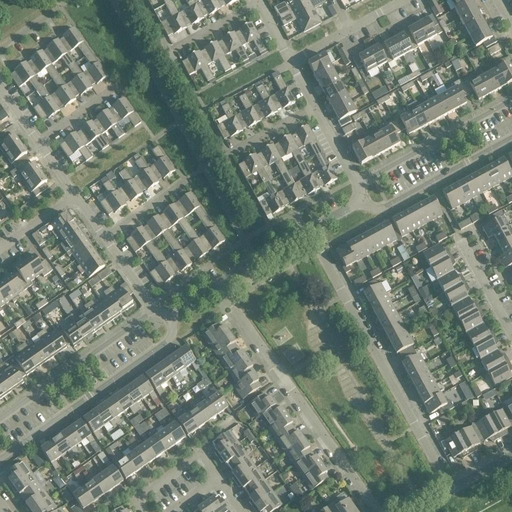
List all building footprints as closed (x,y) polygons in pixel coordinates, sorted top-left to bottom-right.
[(196,5),(193,0),(184,0),(189,8),(178,14),(185,27),(191,24),(191,26),(204,19),(203,18),(195,5),(196,5)] [(204,0),(196,5),(195,5),(203,18),(208,15),(209,16),(221,10),(220,8),(215,0),(204,0)] [(238,0),(215,0),(220,8),(226,5),(226,7),(238,0)] [(300,6),(296,0),(285,0),(287,3),(282,6),(281,5),(274,9),(277,15),(278,15),(279,18),(300,6)] [(311,0),(300,6),(312,29),(323,23),(320,17),(318,18),(313,9),(318,6),(319,8),(326,4),(324,0),(311,0)] [(433,0),(432,0),(428,3),(434,14),(440,11),(433,0)] [(471,0),(470,0),(449,0),(454,9),(471,0)] [(476,10),(471,0),(454,9),(460,19),(476,10)] [(178,14),(172,2),(165,5),(172,18),(160,24),(167,37),(173,34),(174,35),(186,29),(185,27),(178,14)] [(312,29),(300,6),(279,18),(281,20),(280,21),(284,27),(291,23),(290,22),(296,19),(304,33),(312,29)] [(481,19),(476,10),(460,19),(465,28),(481,19)] [(438,26),(432,15),(426,18),(427,20),(417,25),(427,42),(436,36),(432,29),(438,26)] [(487,29),(481,19),(465,28),(470,38),(487,29)] [(251,23),(242,28),(239,30),(240,31),(234,34),(241,47),(242,47),(253,41),(260,54),(266,51),(251,23)] [(427,42),(417,25),(408,30),(402,33),(403,35),(407,42),(413,39),(417,47),(427,42)] [(91,53),(74,29),(67,34),(68,35),(59,41),(59,42),(67,54),(68,54),(77,47),(85,57),(91,53)] [(492,38),(487,29),(470,38),(475,48),(483,44),(486,49),(496,43),(493,37),(492,38)] [(234,34),(234,33),(222,40),(222,41),(217,44),(224,57),(235,51),(242,64),(249,60),(248,59),(242,47),(241,47),(234,34)] [(407,42),(403,35),(394,40),(403,56),(418,48),(417,47),(413,39),(407,42)] [(52,47),(43,53),(42,53),(51,65),(61,58),(69,69),(75,64),(68,54),(67,54),(59,42),(59,41),(58,40),(51,45),(52,47)] [(403,56),(394,40),(384,45),(388,53),(382,56),(387,63),(387,65),(403,56)] [(217,44),(216,42),(204,49),(205,50),(200,53),(199,53),(206,66),(207,66),(218,60),(225,73),(231,70),(224,57),(217,44)] [(384,45),(383,43),(377,47),(368,52),(377,68),(387,63),(382,56),(388,53),(384,45)] [(501,51),(498,45),(487,51),(490,57),(501,51)] [(350,60),(344,48),(338,52),(344,63),(350,60)] [(35,58),(27,64),(26,64),(35,77),(45,70),(52,80),(59,76),(51,65),(42,53),(43,53),(42,51),(34,56),(35,58)] [(200,53),(199,52),(187,58),(187,60),(182,63),(189,76),(200,70),(207,83),(214,79),(207,66),(206,66),(199,53),(200,53)] [(377,68),(368,52),(359,57),(358,56),(352,59),(358,69),(363,66),(367,74),(377,68)] [(108,77),(91,53),(85,57),(92,68),(82,75),(91,87),(100,81),(101,82),(108,77)] [(330,65),(324,55),(308,64),(313,74),(330,65)] [(19,69),(10,76),(19,88),(29,81),(36,91),(43,87),(35,77),(26,64),(26,63),(18,68),(19,69)] [(511,82),(511,71),(508,63),(498,69),(507,85),(511,82)] [(82,75),(75,64),(69,69),(76,79),(66,86),(75,99),(84,92),(85,94),(92,88),(91,87),(82,75)] [(335,75),(330,65),(313,74),(318,84),(335,75)] [(507,85),(498,69),(488,74),(497,91),(507,85)] [(497,91),(488,74),(479,79),(488,96),(497,91)] [(340,84),(335,75),(318,84),(323,93),(340,84)] [(66,86),(59,76),(52,80),(60,90),(50,97),(58,110),(59,110),(67,103),(69,105),(76,100),(75,99),(66,86)] [(295,103),(280,76),(274,80),(280,92),(269,98),(276,112),(277,111),(282,108),(283,110),(295,103)] [(488,96),(479,79),(470,84),(468,81),(462,85),(468,95),(473,93),(478,101),(488,96)] [(453,84),(455,89),(447,93),(456,109),(466,104),(463,98),(468,95),(462,85),(460,80),(453,84)] [(345,94),(340,84),(323,93),(329,103),(345,94)] [(269,98),(263,86),(256,89),(263,102),(252,108),(259,121),(265,118),(265,119),(277,113),(277,111),(276,112),(269,98)] [(50,97),(43,87),(36,91),(43,102),(33,109),(42,121),(51,115),(52,116),(60,111),(59,110),(58,110),(50,97)] [(385,87),(372,95),(375,101),(389,94),(385,87)] [(456,109),(447,93),(438,98),(447,115),(456,109)] [(350,103),(345,94),(329,103),(334,112),(350,103)] [(252,108),(245,95),(239,98),(246,111),(235,117),(234,117),(242,131),(242,130),(247,127),(248,129),(260,122),(259,121),(252,108)] [(447,115),(438,98),(428,103),(437,120),(447,115)] [(141,123),(124,99),(116,104),(117,106),(108,112),(117,124),(127,117),(134,128),(141,123)] [(356,113),(350,103),(334,112),(339,122),(337,122),(341,128),(351,122),(348,117),(356,113)] [(437,120),(428,103),(419,108),(428,125),(437,120)] [(235,117),(228,104),(221,108),(228,121),(217,127),(224,140),(230,137),(231,138),(243,132),(242,130),(242,131),(234,117),(235,117)] [(428,125),(419,108),(409,114),(418,130),(428,125)] [(100,115),(101,117),(92,123),(101,136),(111,129),(118,139),(125,135),(117,124),(108,112),(107,110),(100,115)] [(418,130),(409,114),(394,122),(400,133),(405,130),(409,136),(418,130)] [(85,128),(76,135),(85,147),(95,140),(102,151),(109,146),(101,136),(92,123),(91,122),(84,127),(85,128)] [(400,133),(394,122),(388,125),(390,128),(381,133),(390,149),(400,144),(395,135),(400,133)] [(356,130),(353,124),(342,130),(345,136),(356,130)] [(322,153),(307,126),(295,133),(296,134),(291,137),(290,137),(298,150),(309,144),(316,157),(322,153)] [(10,138),(7,133),(0,137),(0,149),(5,156),(20,145),(14,136),(10,138)] [(69,140),(64,143),(59,146),(68,159),(79,151),(86,162),(92,158),(85,147),(76,135),(75,133),(68,138),(69,140)] [(390,149),(381,133),(371,138),(380,155),(390,149)] [(291,137),(290,136),(278,143),(279,144),(273,147),(280,160),(281,160),(292,154),(298,166),(305,163),(298,150),(290,137),(291,137)] [(380,155),(371,138),(362,143),(371,160),(380,155)] [(371,160),(362,143),(352,149),(361,165),(371,160)] [(27,154),(20,145),(5,156),(11,165),(12,164),(16,169),(27,162),(23,157),(27,154)] [(273,147),(273,145),(261,152),(261,153),(256,156),(263,169),(274,163),(281,176),(287,172),(281,160),(280,160),(273,147)] [(175,172),(158,147),(151,152),(159,162),(149,169),(157,182),(158,181),(166,175),(167,177),(175,172)] [(337,180),(322,153),(316,157),(323,169),(312,175),(311,175),(318,188),(319,188),(324,185),(325,187),(337,180)] [(256,156),(255,155),(243,162),(244,163),(238,166),(245,179),(257,173),(264,185),(270,182),(263,169),(256,156)] [(503,160),(493,166),(502,183),(511,177),(511,176),(508,169),(511,166),(511,163),(509,157),(504,156),(503,160)] [(135,163),(142,174),(132,181),(141,193),(150,187),(151,188),(159,183),(158,181),(157,182),(149,169),(141,158),(137,162),(135,163)] [(30,166),(27,162),(16,169),(10,173),(13,178),(18,175),(25,184),(40,173),(34,164),(30,166)] [(312,175),(305,163),(298,166),(305,179),(294,185),(301,198),(306,195),(307,197),(319,190),(319,188),(318,188),(311,175),(312,175)] [(502,183),(493,166),(482,171),(492,188),(502,183)] [(119,174),(126,185),(116,192),(125,204),(134,198),(135,199),(142,194),(141,193),(132,181),(125,170),(121,173),(119,174)] [(492,188),(482,171),(472,177),(482,194),(492,188)] [(288,173),(287,172),(281,176),(288,188),(277,194),(284,208),(284,207),(289,204),(290,206),(302,199),(301,198),(294,185),(291,178),(288,173)] [(47,182),(40,173),(25,184),(31,193),(32,192),(36,197),(46,190),(43,185),(47,182)] [(112,173),(106,177),(109,181),(110,183),(116,179),(112,173)] [(106,177),(100,181),(103,185),(109,181),(106,177)] [(482,194),(472,177),(462,182),(472,199),(482,194)] [(103,186),(110,196),(100,204),(109,216),(118,209),(119,211),(126,206),(125,204),(116,192),(110,183),(109,181),(103,185),(103,186)] [(277,194),(270,182),(264,185),(271,198),(259,204),(266,217),(272,214),(273,215),(285,209),(284,207),(284,208),(277,194)] [(472,199),(462,182),(452,188),(462,205),(472,199)] [(462,205),(452,188),(442,193),(452,210),(462,205)] [(207,218),(190,193),(183,199),(184,200),(175,206),(184,219),(194,212),(201,222),(207,218)] [(433,198),(422,204),(432,221),(442,216),(433,198)] [(432,221),(422,204),(412,210),(422,227),(432,221)] [(168,211),(159,218),(167,230),(168,230),(177,223),(185,234),(191,229),(184,219),(175,206),(174,205),(167,210),(168,211)] [(422,227),(412,210),(402,215),(412,232),(422,227)] [(501,211),(490,217),(493,222),(482,228),(488,239),(494,236),(493,236),(505,230),(505,229),(502,223),(505,219),(501,211)] [(69,218),(66,214),(51,225),(55,231),(52,233),(54,236),(74,222),(71,217),(69,218)] [(412,232),(402,215),(392,221),(397,229),(391,232),(396,241),(400,242),(401,238),(412,232)] [(152,223),(143,229),(142,229),(151,242),(161,235),(169,245),(175,240),(168,230),(167,230),(159,218),(158,216),(150,221),(152,223)] [(224,242),(207,218),(201,222),(208,232),(198,239),(198,240),(207,252),(216,246),(217,247),(224,242)] [(387,224),(377,229),(386,246),(396,241),(391,232),(397,229),(392,221),(388,219),(387,224)] [(471,225),(469,220),(458,226),(460,231),(471,225)] [(78,227),(74,222),(54,236),(56,240),(60,237),(64,243),(79,232),(76,228),(78,227)] [(511,229),(510,226),(505,229),(505,230),(493,236),(494,236),(499,246),(511,238),(511,229)] [(134,233),(135,234),(126,241),(135,253),(145,246),(152,257),(159,252),(151,242),(142,229),(143,229),(142,228),(134,233)] [(198,239),(191,229),(185,234),(192,244),(182,251),(191,263),(200,257),(201,258),(208,253),(207,252),(198,240),(198,239)] [(386,246),(377,229),(367,235),(376,252),(386,246)] [(37,232),(32,236),(39,247),(45,243),(37,232)] [(82,236),(79,232),(64,243),(68,249),(64,251),(67,254),(87,240),(83,235),(82,236)] [(376,252),(367,235),(357,240),(366,257),(376,252)] [(511,238),(499,246),(504,255),(504,256),(511,251),(511,238)] [(90,245),(87,240),(67,254),(69,257),(72,255),(76,261),(92,250),(89,246),(90,245)] [(182,251),(175,240),(169,245),(176,255),(166,262),(175,275),(184,268),(185,270),(192,265),(191,263),(182,251)] [(366,257),(357,240),(346,246),(356,263),(366,257)] [(423,254),(430,268),(451,256),(447,250),(443,252),(439,245),(423,254)] [(356,263),(346,246),(336,251),(345,267),(342,268),(345,274),(350,271),(349,267),(356,263)] [(94,254),(92,250),(76,261),(80,266),(77,269),(79,272),(99,257),(96,252),(94,254)] [(511,251),(504,256),(504,255),(499,258),(505,269),(511,265),(511,251)] [(166,262),(159,252),(152,257),(159,267),(149,274),(158,286),(167,280),(169,281),(176,276),(175,275),(166,262)] [(33,255),(28,258),(29,260),(25,263),(36,278),(41,274),(44,278),(53,271),(45,261),(40,264),(33,255)] [(455,263),(451,256),(430,268),(437,281),(454,272),(450,265),(455,263)] [(103,262),(99,257),(79,272),(81,275),(85,273),(89,279),(104,268),(101,263),(103,262)] [(36,278),(25,263),(21,265),(20,264),(14,268),(18,272),(13,276),(18,284),(23,280),(29,288),(32,285),(30,282),(36,278)] [(112,274),(108,269),(97,276),(101,282),(112,274)] [(457,278),(454,272),(437,281),(444,294),(465,283),(462,276),(457,278)] [(18,284),(13,276),(8,279),(7,277),(2,281),(17,301),(20,299),(18,296),(29,288),(23,280),(18,284)] [(353,282),(356,288),(367,282),(364,277),(353,282)] [(375,280),(365,286),(368,291),(363,294),(369,304),(386,295),(380,284),(378,285),(375,280)] [(17,301),(2,281),(0,282),(0,296),(6,304),(11,300),(13,304),(17,301)] [(469,289),(465,283),(444,294),(451,307),(468,298),(465,292),(469,289)] [(111,288),(107,291),(122,311),(125,310),(126,311),(134,306),(128,298),(133,294),(125,284),(120,287),(121,289),(115,293),(111,288)] [(122,311),(107,291),(104,293),(107,299),(101,303),(114,320),(121,315),(119,313),(122,311)] [(429,294),(422,298),(425,304),(432,301),(429,294)] [(391,305),(386,295),(369,304),(374,314),(391,305)] [(472,305),(468,298),(451,307),(459,320),(480,309),(476,302),(472,305)] [(96,307),(92,302),(88,304),(103,325),(105,323),(106,325),(114,320),(101,303),(96,307)] [(103,325),(88,304),(84,307),(88,312),(82,317),(94,334),(101,329),(100,327),(103,325)] [(397,315),(391,305),(374,314),(380,324),(397,315)] [(49,307),(42,312),(46,317),(52,312),(49,307)] [(483,316),(480,309),(459,320),(466,334),(483,325),(479,318),(483,316)] [(38,315),(32,319),(35,324),(41,320),(38,315)] [(76,321),(72,315),(68,318),(83,339),(86,337),(87,339),(94,334),(82,317),(76,321)] [(402,325),(397,315),(380,324),(385,334),(402,325)] [(83,339),(68,318),(64,321),(68,326),(57,334),(61,341),(67,337),(71,344),(74,348),(81,343),(80,341),(83,339)] [(220,323),(202,336),(206,342),(207,341),(212,348),(232,334),(228,329),(225,331),(220,323)] [(408,335),(402,325),(385,334),(390,344),(408,335)] [(433,325),(429,328),(434,337),(438,335),(433,325)] [(486,331),(483,325),(466,334),(473,347),(494,336),(490,329),(486,331)] [(44,330),(40,333),(55,354),(58,352),(59,354),(67,348),(66,348),(71,344),(67,337),(61,341),(57,334),(55,331),(48,335),(44,330)] [(55,354),(40,333),(37,336),(40,341),(34,345),(47,362),(54,357),(52,356),(55,354)] [(235,339),(232,334),(212,348),(217,355),(216,355),(220,361),(237,348),(232,341),(235,339)] [(413,345),(408,335),(390,344),(396,355),(401,352),(403,357),(414,351),(411,346),(413,345)] [(498,342),(494,336),(473,347),(480,360),(497,351),(493,345),(498,342)] [(29,349),(25,344),(21,347),(36,367),(38,366),(39,367),(47,362),(34,345),(29,349)] [(36,367),(21,347),(17,349),(21,355),(14,359),(17,363),(17,362),(22,369),(16,373),(21,379),(26,376),(34,371),(33,369),(36,367)] [(242,355),(237,348),(220,361),(223,366),(224,365),(229,372),(249,358),(245,353),(242,355)] [(195,362),(186,349),(182,351),(182,350),(175,355),(185,370),(191,365),(195,371),(197,370),(199,368),(195,363),(195,362)] [(417,356),(414,351),(403,357),(406,362),(401,364),(407,375),(424,365),(419,355),(417,356)] [(500,357),(497,351),(480,360),(487,373),(508,362),(505,355),(500,357)] [(185,370),(175,355),(168,360),(169,361),(166,363),(179,382),(183,380),(179,374),(185,370)] [(252,363),(249,358),(229,372),(234,379),(233,380),(236,385),(237,385),(254,373),(249,366),(252,363)] [(17,362),(17,363),(5,370),(2,365),(0,366),(0,371),(12,389),(15,387),(16,388),(24,383),(21,379),(16,373),(22,369),(17,362)] [(511,368),(508,362),(487,373),(495,387),(511,378),(508,371),(511,368)] [(179,382),(166,363),(163,365),(162,364),(155,369),(166,383),(172,379),(176,385),(179,382)] [(430,375),(424,365),(407,375),(413,385),(430,375)] [(199,368),(197,370),(203,378),(205,377),(199,368)] [(166,383),(155,369),(148,374),(149,375),(146,377),(155,391),(159,396),(163,394),(159,388),(166,383)] [(12,389),(0,371),(0,392),(4,397),(11,392),(10,391),(12,389)] [(258,378),(254,373),(237,385),(236,385),(234,386),(240,394),(239,394),(243,400),(260,388),(255,380),(258,378)] [(435,385),(430,375),(413,385),(418,395),(435,385)] [(153,392),(143,379),(140,381),(139,380),(132,385),(143,400),(149,395),(153,401),(157,398),(153,393),(153,392)] [(143,400),(132,385),(125,390),(126,391),(123,393),(137,412),(140,410),(136,404),(143,400)] [(441,395),(435,385),(418,395),(424,405),(441,395)] [(213,396),(207,401),(217,415),(228,408),(217,394),(213,388),(209,391),(213,396)] [(468,390),(462,393),(466,401),(473,397),(468,390)] [(137,412),(123,393),(120,395),(119,394),(113,399),(123,413),(129,409),(133,415),(137,412)] [(251,412),(252,412),(257,419),(260,418),(259,417),(277,405),(273,400),(270,402),(265,394),(247,406),(251,412)] [(444,402),(441,395),(424,405),(429,415),(440,409),(443,414),(453,409),(449,401),(444,402)] [(123,413),(113,399),(106,404),(106,405),(103,407),(117,426),(121,424),(117,418),(123,413)] [(197,399),(193,402),(208,422),(217,415),(207,401),(201,405),(197,399)] [(208,422),(193,402),(190,404),(194,410),(187,415),(198,429),(208,422)] [(282,412),(277,405),(259,417),(260,418),(263,423),(264,422),(269,429),(289,415),(285,410),(282,412)] [(117,426),(103,407),(100,409),(100,408),(93,413),(103,427),(110,423),(114,429),(117,426)] [(501,410),(488,418),(500,439),(506,435),(504,431),(510,427),(506,419),(511,417),(506,408),(502,407),(501,410)] [(103,427),(93,413),(86,417),(87,418),(83,421),(93,434),(97,440),(101,437),(97,432),(103,427)] [(177,422),(187,435),(188,436),(198,429),(187,415),(181,419),(177,413),(173,416),(177,422)] [(292,420),(289,415),(269,429),(274,436),(273,436),(276,442),(294,429),(289,422),(292,420)] [(171,426),(164,431),(175,445),(185,438),(175,424),(170,418),(166,421),(171,426)] [(500,439),(488,418),(475,425),(480,434),(476,436),(480,444),(483,445),(484,442),(490,438),(493,443),(500,439)] [(91,436),(81,423),(78,425),(77,424),(70,429),(80,443),(87,439),(91,445),(95,442),(91,436)] [(471,427),(457,434),(469,455),(476,452),(473,447),(480,444),(476,436),(480,434),(475,425),(472,424),(471,427)] [(80,443),(70,429),(63,434),(64,434),(61,437),(75,456),(78,454),(74,448),(80,443)] [(154,429),(151,432),(165,452),(175,445),(164,431),(158,435),(154,429)] [(299,436),(294,429),(276,442),(280,447),(281,446),(286,453),(306,439),(302,434),(299,436)] [(217,451),(214,453),(218,458),(238,445),(233,438),(234,437),(229,431),(212,444),(217,451)] [(165,452),(151,432),(147,434),(151,440),(145,445),(155,459),(165,452)] [(469,455),(457,434),(444,442),(453,459),(460,455),(462,459),(469,455)] [(75,456),(61,437),(58,439),(57,438),(50,443),(61,457),(67,453),(71,459),(75,456)] [(309,444),(306,439),(286,453),(291,460),(290,461),(294,466),(311,454),(306,446),(309,444)] [(61,457),(50,443),(44,447),(44,448),(41,451),(51,464),(55,470),(59,467),(55,462),(61,457)] [(135,443),(131,446),(145,466),(155,459),(145,445),(139,449),(135,443)] [(242,452),(238,445),(218,458),(221,464),(224,461),(229,469),(247,456),(243,451),(242,452)] [(145,466),(131,446),(127,448),(131,454),(125,458),(136,473),(145,466)] [(38,450),(30,456),(38,467),(46,461),(38,450)] [(317,461),(311,454),(294,466),(297,472),(298,471),(303,478),(323,464),(319,459),(317,461)] [(251,461),(247,456),(229,469),(234,476),(231,478),(235,483),(255,469),(250,462),(251,461)] [(111,460),(115,465),(115,466),(125,480),(136,473),(125,458),(119,463),(115,457),(111,460)] [(23,462),(5,474),(9,479),(8,480),(10,483),(8,484),(11,489),(31,475),(26,468),(27,467),(23,462)] [(108,470),(102,474),(113,489),(123,482),(113,467),(112,467),(108,462),(104,464),(108,470)] [(327,469),(323,464),(303,478),(308,485),(307,485),(311,491),(329,479),(324,471),(327,469)] [(260,476),(255,469),(235,483),(239,488),(242,486),(247,493),(264,481),(261,475),(260,476)] [(92,473),(88,476),(103,496),(113,489),(102,474),(96,479),(92,473)] [(36,482),(31,475),(11,489),(15,494),(17,493),(19,496),(20,495),(23,499),(41,487),(37,481),(36,482)] [(57,476),(53,479),(59,489),(64,485),(57,476)] [(103,496),(88,476),(85,478),(89,484),(83,488),(93,503),(103,496)] [(268,486),(264,481),(247,493),(252,500),(249,502),(252,508),(272,494),(267,487),(268,486)] [(44,492),(41,487),(23,499),(26,504),(25,504),(27,507),(25,508),(27,511),(30,511),(48,500),(44,493),(44,492)] [(72,496),(82,509),(83,510),(93,503),(83,488),(77,493),(72,487),(68,490),(73,495),(72,496)] [(277,501),(272,494),(252,508),(255,511),(256,511),(259,511),(272,511),(282,506),(278,500),(277,501)] [(344,495),(338,500),(327,507),(330,511),(356,511),(348,499),(347,500),(344,495)] [(211,501),(209,499),(204,502),(210,511),(229,511),(218,496),(211,501)] [(53,506),(48,500),(30,511),(56,511),(58,511),(54,506),(53,506)] [(210,511),(204,502),(199,506),(201,509),(195,511),(210,511)]
